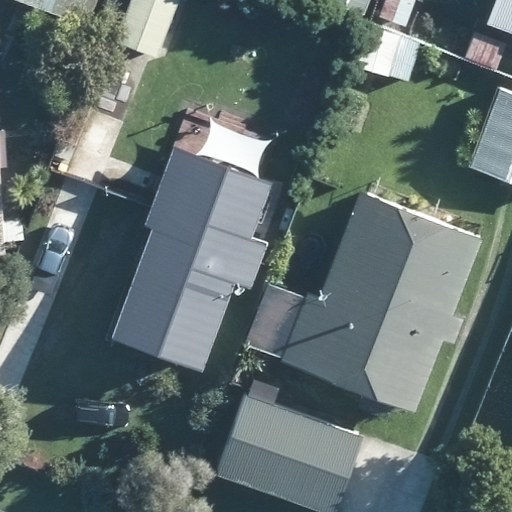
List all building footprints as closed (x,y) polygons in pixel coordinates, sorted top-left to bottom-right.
[(41,0),(89,19),(96,0),(41,0)] [(160,48),(178,0),(133,0),(120,32),(154,45),(160,48)] [(384,0),(382,8),(410,17),(415,0),(384,0)] [(511,0),(497,0),(493,13),(511,19),(511,0)] [(370,16),(358,56),(388,65),(399,24),(370,16)] [(480,24),(470,49),(499,60),(508,34),(480,24)] [(511,93),(511,68),(510,68),(501,90),(511,93)] [(0,244),(8,244),(0,82),(0,244)] [(277,170),(266,165),(181,134),(164,175),(160,189),(151,214),(158,217),(118,325),(207,358),(240,270),(256,276),(272,231),(257,224),(277,170)] [(511,139),(501,168),(511,172),(511,139)] [(443,211),(398,194),(367,182),(323,291),(312,286),(284,354),(367,386),(363,396),(392,407),(398,391),(418,399),(446,328),(457,333),(466,311),(456,306),(485,229),(443,211)] [(337,507),(363,436),(366,428),(252,386),(223,465),(337,507)]
